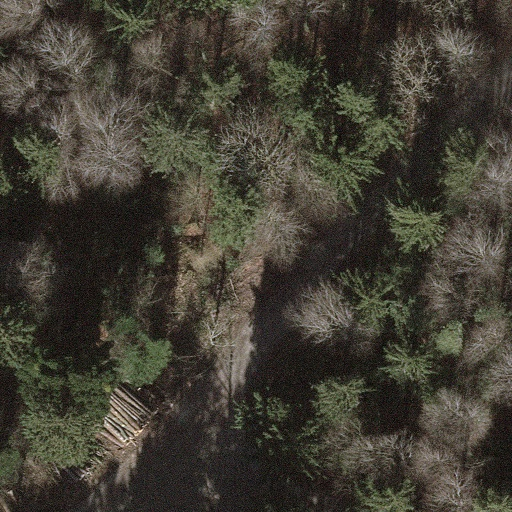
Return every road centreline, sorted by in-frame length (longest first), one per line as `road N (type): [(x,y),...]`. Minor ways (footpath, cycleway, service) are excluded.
road 1 (track): [(191,501),(215,412),(243,371),(376,206),(511,83)]
road 2 (track): [(135,511),(220,500),(314,511)]
